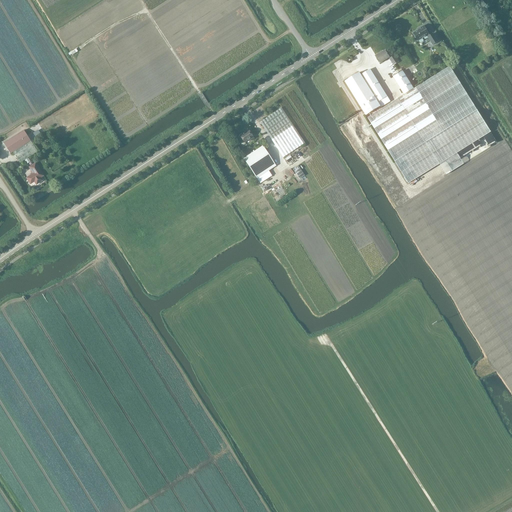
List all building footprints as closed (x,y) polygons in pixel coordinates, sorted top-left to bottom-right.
[(424,26),(419,28),(420,29),(413,33),(418,41),(427,35),(428,37),(433,45),(438,41),(433,33),(430,35),(429,34),(424,26)] [(380,63),(389,57),(385,51),(380,54),(380,53),(376,56),(380,63)] [(394,55),(390,58),(394,65),(399,62),(394,55)] [(404,95),(367,118),(395,161),(408,183),(491,132),(477,110),(457,79),(450,66),(414,89),(414,88),(413,89),(404,94),(404,95)] [(361,75),(378,102),(387,96),(370,69),(361,75)] [(403,71),(393,77),(404,94),(413,89),(414,88),(405,74),(403,71)] [(378,102),(361,75),(359,72),(345,82),(366,116),(381,106),(378,102)] [(281,108),(268,116),(260,122),(283,158),(304,144),(281,108)] [(360,131),(364,137),(369,134),(365,128),(360,131)] [(10,154),(13,152),(30,141),(24,130),(3,143),(10,154)] [(244,143),(253,137),(248,130),(239,135),(244,143)] [(37,152),(30,141),(13,152),(20,163),(37,152)] [(210,164),(214,162),(205,146),(203,147),(204,150),(203,151),(204,154),(208,152),(210,154),(206,157),(210,164)] [(257,178),(272,168),(276,166),(262,146),(243,159),(257,178)] [(457,153),(440,164),(447,175),(464,164),(457,153)] [(36,184),(42,181),(41,180),(39,178),(43,176),(35,163),(29,167),(32,172),(33,172),(33,175),(32,174),(26,178),(30,184),(34,181),(36,184)] [(299,179),(304,175),(298,165),(292,169),(299,179)] [(266,186),(273,183),(270,177),(263,180),(266,186)] [(308,178),(305,180),(308,187),(310,192),(314,190),(308,178)] [(281,186),(275,189),(280,200),(286,197),(281,186)]
